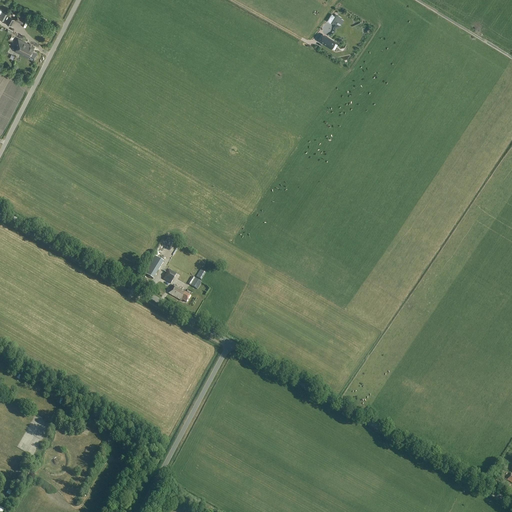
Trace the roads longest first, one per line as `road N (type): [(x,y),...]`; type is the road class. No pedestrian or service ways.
road 1 (tertiary): [(511,505),(230,342)]
road 2 (tertiary): [(230,342),(0,210)]
road 3 (tertiary): [(140,511),(230,342)]
road 4 (unclassified): [(0,153),(78,0)]
